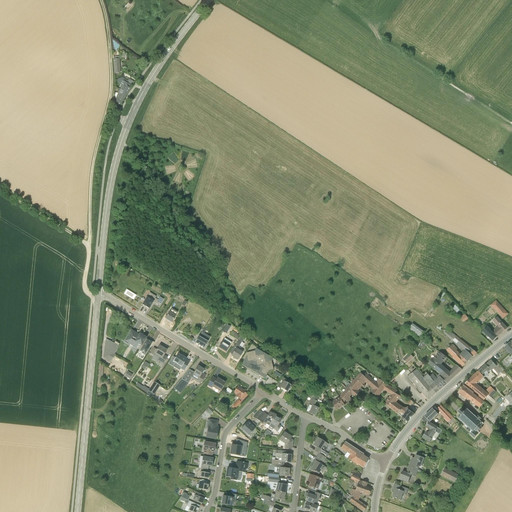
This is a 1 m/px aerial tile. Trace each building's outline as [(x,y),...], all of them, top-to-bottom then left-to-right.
[(118,48),(120,45),(111,38),(111,39),(113,51),(113,53),(115,53),(114,50),(115,50),(118,50),(118,48)] [(127,93),(132,86),(134,81),(130,79),(127,81),(122,78),(119,79),(117,82),(118,84),(123,87),(121,90),(127,93)] [(127,93),(121,90),(120,90),(119,90),(118,92),(119,93),(117,95),(124,99),(127,93)] [(121,105),(124,99),(117,95),(117,96),(117,99),(115,99),(115,102),(116,105),(117,103),(121,105)] [(133,300),(136,296),(127,290),(124,294),(133,300)] [(156,297),(149,293),(147,297),(146,297),(142,305),(149,309),(153,301),(160,305),(163,299),(160,297),(158,300),(155,298),(156,297)] [(491,305),(503,319),(508,314),(496,300),(491,305)] [(171,322),(177,313),(171,309),(165,319),(171,322)] [(503,332),(507,328),(497,317),(493,321),(498,326),(493,331),(498,337),(503,332)] [(413,322),(409,328),(420,335),(424,329),(413,322)] [(230,327),(226,324),(222,331),(226,333),(230,327)] [(490,331),(490,330),(487,327),(483,331),(493,341),(497,337),(490,331)] [(452,340),(456,336),(448,329),(444,334),(452,340)] [(145,339),(146,338),(140,334),(139,335),(131,331),(125,342),(136,348),(139,344),(141,345),(141,346),(145,339)] [(238,340),(241,336),(238,333),(237,334),(232,331),(230,335),(238,340)] [(203,348),(207,342),(210,338),(201,332),(199,337),(195,343),(203,348)] [(244,338),(241,336),(238,340),(239,340),(234,348),(233,348),(232,348),(235,350),(232,356),(238,360),(242,353),(243,351),(240,349),(241,347),(239,346),(241,342),(242,342),(244,338)] [(463,366),(467,362),(476,353),(469,347),(460,340),(456,336),(453,340),(465,351),(461,356),(456,351),(458,349),(453,344),(447,350),(463,366)] [(231,344),(229,342),(229,341),(225,338),(223,342),(222,341),(219,348),(226,352),(229,347),(231,348),(233,345),(231,344)] [(151,341),(150,342),(145,339),(141,346),(141,345),(139,349),(141,350),(140,351),(145,354),(149,347),(151,348),(154,342),(151,341)] [(167,357),(164,355),(166,351),(164,350),(165,349),(159,346),(157,350),(153,348),(150,354),(154,356),(155,353),(160,356),(157,362),(163,365),(167,357)] [(107,348),(105,347),(104,352),(103,355),(104,356),(103,359),(110,361),(111,359),(112,359),(114,354),(110,353),(111,350),(110,349),(107,348)] [(273,369),(271,361),(273,359),(256,348),(254,351),(246,353),(247,356),(242,365),(247,368),(259,375),(258,375),(264,378),(269,370),(273,369)] [(455,368),(453,370),(450,373),(441,365),(442,365),(447,358),(440,352),(434,360),(433,359),(429,364),(441,373),(438,375),(440,377),(447,384),(459,372),(462,370),(457,366),(455,368)] [(408,363),(415,356),(412,353),(406,360),(408,363)] [(184,371),(186,366),(189,362),(185,360),(186,359),(178,354),(173,362),(176,363),(174,366),(180,370),(180,369),(184,371)] [(499,365),(497,367),(491,360),(486,365),(486,364),(486,365),(490,370),(491,371),(493,369),(499,375),(504,370),(499,365)] [(488,372),(490,370),(486,365),(478,371),(484,378),(489,374),(488,372)] [(198,379),(201,382),(205,375),(202,373),(204,370),(198,366),(194,373),(188,370),(174,388),(180,394),(189,383),(188,383),(191,379),(196,382),(198,379)] [(424,378),(417,370),(409,377),(428,400),(447,384),(440,377),(437,379),(433,375),(430,377),(428,374),(424,378)] [(127,371),(125,376),(129,379),(128,380),(130,381),(134,376),(132,375),(133,375),(127,371)] [(484,378),(478,371),(473,376),(479,382),(481,379),(483,377),(484,378)] [(376,383),(371,379),(365,374),(363,376),(361,374),(356,379),(364,386),(365,385),(362,383),(364,381),(374,389),(376,386),(377,386),(382,381),(379,379),(376,383)] [(364,386),(356,379),(354,377),(349,383),(362,394),(364,391),(360,387),(361,385),(363,387),(364,386)] [(220,391),(223,387),(225,382),(217,378),(215,381),(212,378),(207,386),(211,388),(212,387),(220,391)] [(291,386),(284,381),(285,379),(282,378),(278,386),(281,388),(280,389),(287,393),(291,386)] [(487,394),(470,379),(464,384),(484,400),(488,395),(491,397),(496,392),(492,388),(487,394)] [(401,394),(397,391),(382,381),(377,386),(376,386),(374,389),(375,390),(372,393),(378,397),(385,387),(393,393),(399,397),(401,394)] [(151,398),(154,395),(160,386),(154,382),(149,390),(149,389),(147,393),(147,394),(146,395),(151,398)] [(147,393),(149,389),(144,386),(143,387),(137,383),(135,386),(147,393)] [(359,396),(362,394),(349,383),(345,388),(352,394),(353,393),(357,397),(359,396)] [(241,397),(245,391),(238,386),(234,393),(237,394),(235,396),(239,399),(241,397)] [(473,394),(474,393),(464,386),(458,393),(468,401),(469,399),(480,408),(483,403),(477,399),(477,397),(473,394)] [(349,397),(352,394),(345,388),(347,390),(341,396),(340,397),(343,402),(345,399),(349,403),(352,399),(349,397)] [(308,404),(305,412),(315,416),(318,408),(313,405),(318,395),(311,391),(309,397),(311,398),(311,399),(309,404),(308,404)] [(395,403),(399,397),(393,393),(386,403),(398,414),(403,408),(395,403)] [(343,402),(340,397),(332,402),(337,410),(345,405),(343,402)] [(223,410),(217,406),(214,409),(220,414),(223,410)] [(438,408),(439,410),(442,414),(441,415),(448,422),(453,418),(441,406),(438,408)] [(414,414),(408,409),(409,408),(407,407),(406,409),(403,408),(398,414),(405,419),(401,425),(402,426),(407,421),(408,422),(414,414)] [(430,422),(438,414),(433,409),(422,419),(426,423),(428,421),(430,422)] [(474,414),(474,415),(467,409),(466,409),(466,410),(464,412),(462,410),(461,410),(461,411),(460,413),(459,412),(458,412),(458,413),(459,414),(461,415),(459,418),(458,418),(458,419),(465,425),(465,426),(467,428),(466,429),(471,433),(470,434),(474,438),(479,432),(478,432),(482,427),(481,426),(483,423),(480,420),(481,419),(478,416),(477,417),(475,414),(474,414)] [(267,428),(269,426),(275,416),(276,415),(272,413),(272,414),(269,412),(267,416),(262,413),(256,419),(263,423),(262,424),(265,426),(265,427),(267,428)] [(278,425),(281,420),(275,416),(269,426),(278,431),(281,426),(278,425)] [(207,437),(216,438),(218,427),(217,426),(217,421),(208,419),(206,428),(208,428),(207,437)] [(255,428),(248,421),(241,429),(248,435),(255,428)] [(442,431),(438,428),(429,422),(426,426),(432,429),(429,433),(427,432),(423,437),(429,441),(436,432),(439,434),(442,431)] [(286,444),(285,448),(292,449),(293,440),(290,439),(291,437),(284,432),(279,440),(286,444)] [(327,448),(326,447),(328,444),(317,438),(313,445),(317,448),(315,451),(319,453),(316,457),(323,462),(326,458),(320,454),(322,451),(324,452),(327,448)] [(247,447),(248,443),(237,439),(236,445),(232,445),(231,455),(243,457),(244,447),(247,447)] [(214,449),(215,444),(207,443),(204,442),(203,450),(204,450),(203,454),(212,455),(213,449),(214,449)] [(356,464),(363,468),(368,459),(363,455),(363,454),(345,442),(341,448),(350,454),(348,458),(356,464)] [(291,455),(284,454),(284,451),(276,450),(276,457),(278,457),(278,461),(272,460),(271,464),(283,465),(284,465),(284,462),(290,463),(291,455)] [(425,458),(424,458),(416,455),(415,458),(412,458),(409,467),(417,470),(419,467),(421,468),(425,458)] [(213,458),(203,457),(200,456),(198,468),(208,470),(208,466),(211,467),(213,458)] [(322,465),(323,462),(316,457),(314,461),(315,461),(310,469),(314,472),(315,472),(318,474),(320,471),(323,472),(326,467),(322,465)] [(247,469),(248,463),(237,461),(236,469),(228,467),(226,477),(231,478),(230,479),(236,480),(238,471),(243,472),(244,469),(247,469)] [(282,468),(283,465),(271,464),(275,465),(274,468),(277,468),(276,473),(268,472),(267,477),(269,477),(276,478),(278,478),(278,475),(288,476),(289,469),(282,468)] [(415,476),(417,470),(409,467),(406,473),(402,471),(399,479),(408,482),(411,475),(415,476)] [(207,473),(208,470),(198,468),(197,473),(194,473),(194,475),(196,476),(196,477),(199,478),(199,477),(208,479),(209,473),(207,473)] [(445,468),(441,476),(455,483),(459,475),(454,473),(454,471),(447,468),(446,469),(445,468)] [(358,483),(359,481),(360,479),(359,479),(361,476),(361,475),(354,472),(352,475),(352,476),(351,478),(354,480),(353,480),(358,483)] [(323,479),(314,476),(310,474),(308,478),(311,479),(309,487),(313,488),(313,487),(317,489),(320,482),(321,483),(323,479)] [(199,483),(198,489),(207,490),(208,485),(207,484),(207,481),(200,480),(199,483)] [(361,493),(369,496),(370,489),(365,487),(367,483),(359,481),(358,483),(355,490),(361,493)] [(278,483),(276,483),(273,482),(272,485),(274,485),(273,490),(285,493),(286,485),(278,483)] [(406,495),(408,489),(394,484),(393,488),(396,489),(393,497),(400,500),(403,494),(406,495)] [(355,490),(355,491),(352,489),(349,495),(357,500),(361,493),(355,490)] [(285,493),(273,490),(276,491),(274,499),(273,498),(265,495),(264,496),(262,494),(260,498),(265,500),(275,503),(277,499),(279,500),(280,499),(281,499),(281,497),(284,498),(285,493)] [(197,492),(193,500),(202,504),(204,499),(202,498),(203,495),(197,492)] [(317,505),(319,498),(320,499),(322,494),(315,492),(314,495),(308,493),(305,501),(306,502),(317,506),(317,505)] [(233,500),(236,501),(237,495),(225,493),(225,496),(223,496),(221,504),(232,506),(233,500)] [(366,507),(357,500),(349,495),(348,496),(347,495),(345,498),(346,499),(347,499),(363,511),(366,507)] [(275,503),(265,500),(263,504),(270,506),(268,510),(271,511),(280,511),(281,511),(274,508),(275,503)] [(200,506),(196,504),(189,501),(185,510),(188,511),(188,510),(192,511),(196,511),(198,509),(199,509),(198,508),(200,506)] [(315,511),(317,506),(306,502),(304,509),(310,511),(315,511)]
